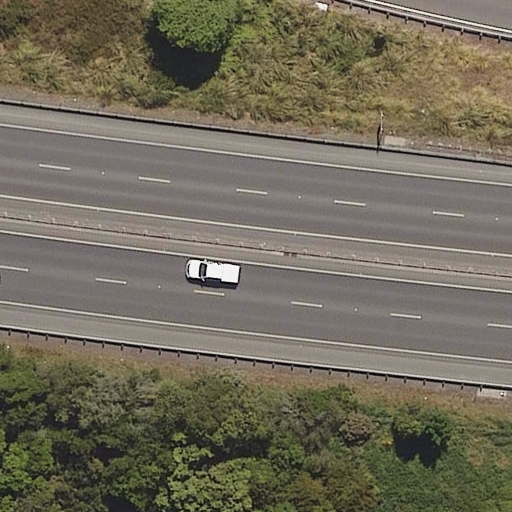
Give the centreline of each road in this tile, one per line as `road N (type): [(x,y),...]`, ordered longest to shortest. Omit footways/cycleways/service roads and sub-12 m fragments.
road 1 (motorway): [(511,323),(0,259)]
road 2 (motorway): [(0,161),(511,211)]
